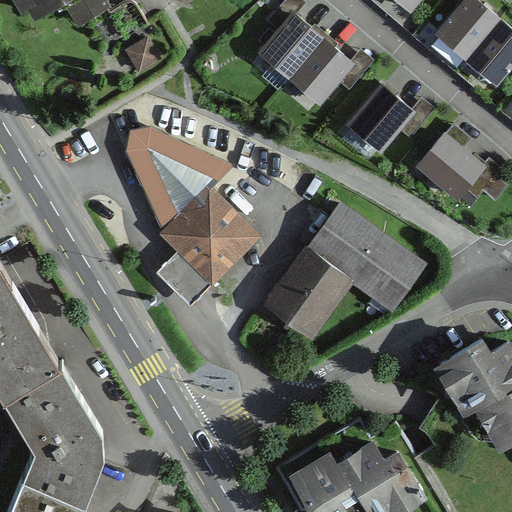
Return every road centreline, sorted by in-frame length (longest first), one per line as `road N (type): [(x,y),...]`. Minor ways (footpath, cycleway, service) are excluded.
road 1 (primary): [(198,445),(0,117)]
road 2 (residential): [(504,271),(328,168),(188,107)]
road 3 (residential): [(504,271),(198,445)]
road 4 (residential): [(339,0),(511,144)]
